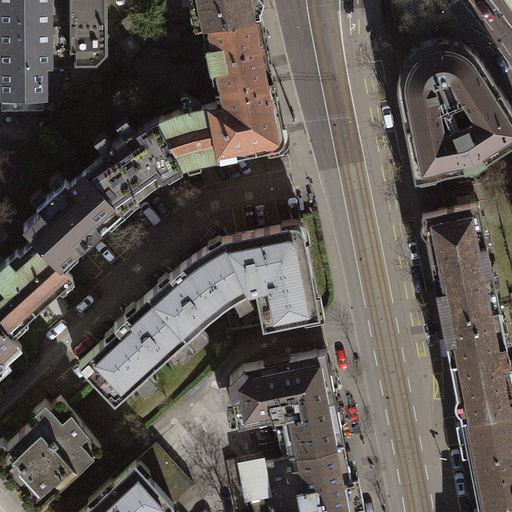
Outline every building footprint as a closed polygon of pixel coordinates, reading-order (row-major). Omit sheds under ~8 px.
[(0,0),(0,25),(48,25),(48,0),(0,0)] [(70,0),(71,63),(95,64),(105,53),(105,0),(70,0)] [(191,0),(196,23),(202,22),(261,11),(258,0),(191,0)] [(156,32),(138,8),(122,20),(141,46),(156,32)] [(215,87),(273,76),(261,11),(202,22),(215,87)] [(0,25),(0,66),(42,66),(48,66),(48,25),(0,25)] [(482,163),(511,143),(511,104),(479,53),(473,48),(468,44),(462,42),(457,40),(453,39),(449,38),(439,38),(432,40),(428,41),(423,43),(420,45),(416,48),(412,51),(409,55),(407,58),(404,62),(402,66),(402,68),(401,70),(399,76),(398,82),(399,88),(415,178),(473,166),(482,163)] [(0,66),(0,96),(42,96),(42,66),(0,66)] [(156,114),(183,164),(204,158),(263,146),(278,143),(282,140),(284,133),(273,76),(215,87),(217,100),(186,104),(173,108),(156,114)] [(85,166),(123,207),(151,183),(164,175),(183,164),(156,114),(135,127),(114,142),(98,155),(85,166)] [(35,235),(62,263),(123,207),(85,166),(24,223),(35,235)] [(480,200),(422,212),(442,316),(499,305),(480,200)] [(262,322),(321,311),(304,227),(301,223),(297,222),(290,222),(226,235),(250,286),(256,287),(262,322)] [(0,321),(9,333),(73,276),(62,263),(35,235),(0,266),(0,321)] [(230,298),(250,286),(226,235),(211,241),(191,255),(148,291),(188,334),(225,302),(230,298)] [(231,328),(262,322),(256,287),(250,286),(230,298),(225,302),(231,328)] [(188,334),(148,291),(113,322),(117,326),(79,360),(115,400),(188,334)] [(511,372),(499,305),(442,316),(460,413),(511,402),(511,372)] [(0,361),(18,345),(9,333),(0,321),(0,361)] [(282,410),(289,447),(344,436),(325,345),(245,361),(230,376),(237,419),(282,410)] [(0,446),(0,460),(36,502),(102,443),(59,395),(0,446)] [(511,511),(511,402),(460,413),(480,511),(511,511)] [(358,511),(357,499),(363,498),(358,469),(351,470),(344,436),(289,447),(291,455),(301,511),(358,511)] [(156,441),(137,460),(172,500),(193,482),(156,441)] [(301,511),(291,455),(261,462),(271,511),(301,511)] [(233,507),(247,504),(238,456),(224,459),(233,507)] [(158,511),(172,500),(137,460),(76,511),(158,511)]
